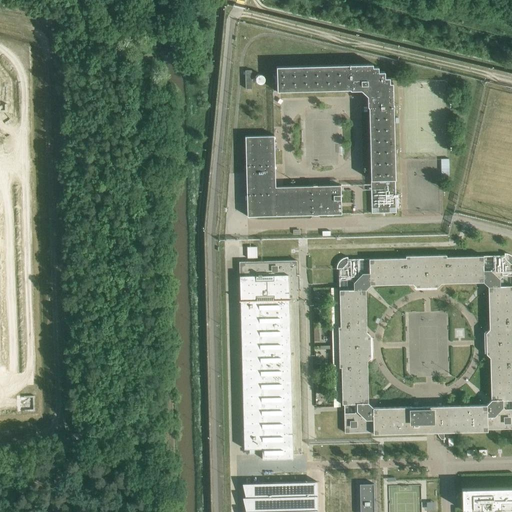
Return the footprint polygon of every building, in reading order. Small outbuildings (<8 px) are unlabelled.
[(371,213),(396,213),(392,83),(389,83),(389,78),(385,78),(384,72),(378,72),(378,67),(373,67),(373,64),(343,65),(343,61),(333,61),(333,65),(276,67),(277,91),(350,89),(351,90),(361,90),(367,96),(367,106),(369,107),(371,213)] [(274,135),(245,136),(247,216),(324,214),(324,217),(329,217),(329,214),(341,214),(340,185),(275,187),(274,135)] [(441,179),(449,179),(449,159),(441,159),(441,179)] [(257,247),(247,247),(247,258),(257,258),(257,247)] [(511,256),(510,255),(508,254),(506,253),(504,253),(504,255),(446,257),(446,255),(406,256),(406,258),(348,259),(348,257),(346,257),(344,258),(342,259),(340,260),(339,261),(338,263),(337,265),(336,267),(336,269),(339,269),(340,327),(338,327),(339,367),(341,367),(342,404),(344,404),(344,433),(373,432),(373,434),(437,432),(438,435),(439,437),(441,439),(443,439),(443,442),(444,442),(444,432),(487,431),(487,429),(511,428),(511,256)] [(297,261),(239,262),(244,449),(262,449),(262,459),(293,458),(293,454),(301,454),(297,293),(299,290),(299,275),(297,275),(297,261)] [(252,485),(252,511),(318,511),(318,484),(252,485)] [(373,511),(373,484),(359,484),(359,511),(373,511)] [(511,511),(511,487),(461,489),(462,510),(487,509),(490,511),(511,511)]
